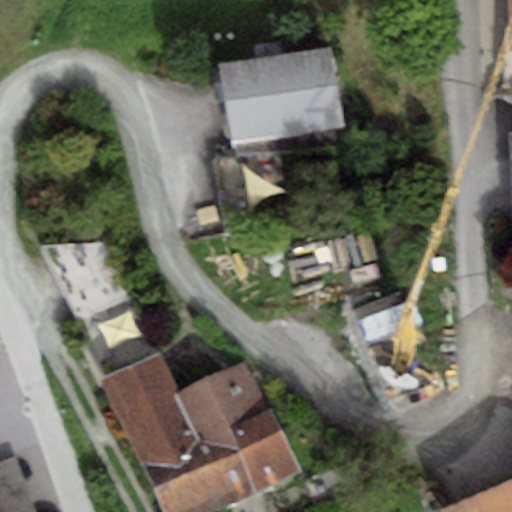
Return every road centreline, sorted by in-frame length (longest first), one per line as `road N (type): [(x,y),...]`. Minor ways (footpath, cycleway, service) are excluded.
road 1 (track): [(0,286),(61,367),(133,511)]
road 2 (residential): [(0,307),(66,444),(85,511)]
